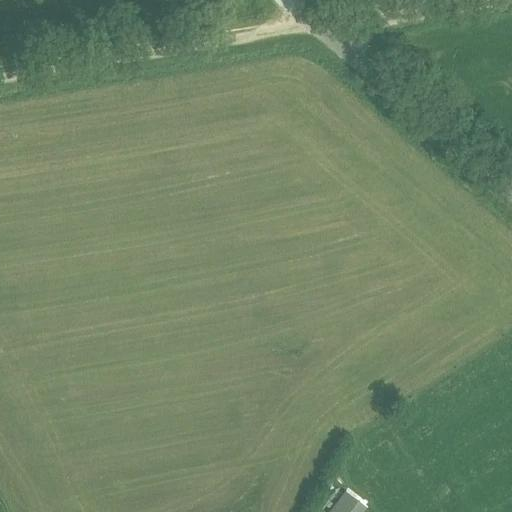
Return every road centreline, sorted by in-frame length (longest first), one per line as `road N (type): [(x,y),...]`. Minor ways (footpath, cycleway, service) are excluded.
road 1 (track): [(0,76),(470,0)]
road 2 (tertiary): [(511,192),(287,0)]
